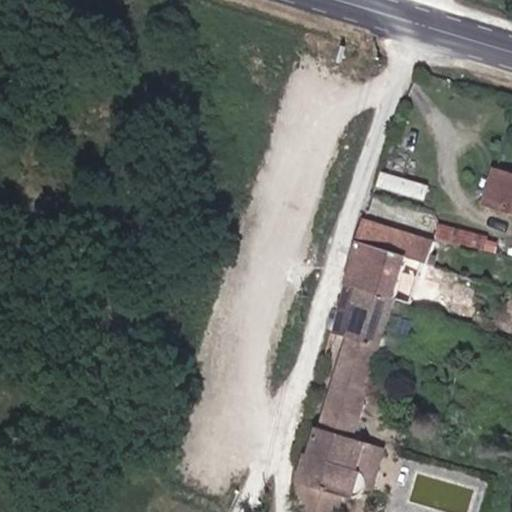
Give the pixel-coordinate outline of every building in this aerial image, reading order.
[(490,206),(511,213),(511,177),(502,174),(490,206)] [(429,265),(436,241),(365,217),(357,240),(404,256),(429,265)] [(485,251),(489,239),(442,224),(437,237),(485,251)] [(342,283),(390,299),(404,256),(357,240),(342,283)] [(342,340),(373,351),(390,299),(342,283),(325,334),(342,340)] [(346,511),(366,448),(343,440),(373,351),(342,340),(297,479),(298,511),(346,511)]
